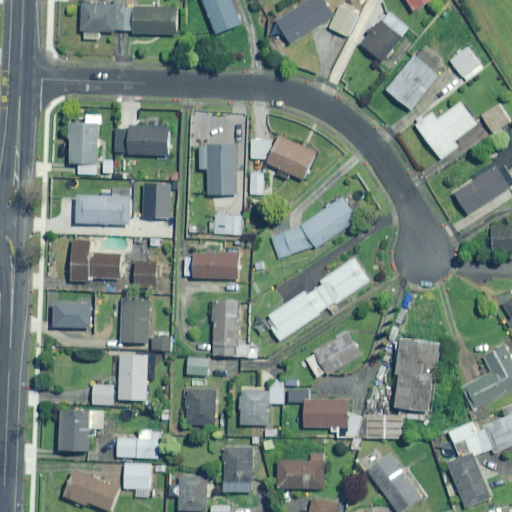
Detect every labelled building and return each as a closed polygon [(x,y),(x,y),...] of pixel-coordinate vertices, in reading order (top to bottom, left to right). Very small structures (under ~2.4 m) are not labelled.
[(242,25),(232,0),(203,0),(216,35),(242,25)] [(335,17),(324,0),(313,0),(277,23),(291,45),(335,17)] [(434,0),(407,0),(415,12),(434,0)] [(124,32),(125,7),(125,5),(82,4),(81,39),(100,40),(100,31),(124,32)] [(360,14),(343,6),(333,29),(349,36),(360,14)] [(125,7),(124,32),(135,32),(135,34),(178,35),(179,9),(125,7)] [(404,38),(382,21),(363,45),(385,62),(404,38)] [(449,65),(425,46),(388,91),(413,110),(449,65)] [(481,64),(468,48),(452,61),(465,77),(481,64)] [(479,124),(462,103),(439,120),(434,113),(417,125),(443,160),(460,147),(456,142),(479,124)] [(511,122),(500,104),(483,116),(494,133),(511,122)] [(103,116),(88,115),(87,124),(71,123),(69,164),(80,164),(79,174),(98,175),(100,125),(103,125),(103,116)] [(131,126),(131,130),(117,129),(115,153),(169,156),(171,129),(131,126)] [(272,149),(273,140),(252,139),(250,158),(267,160),(266,161),(282,169),(280,174),(289,179),(291,174),(305,181),(318,153),(279,135),(272,149)] [(237,195),(237,146),(208,146),(208,195),(237,195)] [(113,161),(104,161),(104,174),(113,173),(113,161)] [(511,190),(499,169),(456,194),(468,215),(511,190)] [(264,174),(252,173),(251,194),(263,195),(264,174)] [(131,226),(132,198),(78,196),(77,224),(131,226)] [(359,221),(344,197),(272,243),(284,262),(314,243),(317,247),(359,221)] [(171,234),(173,215),(140,213),(139,232),(171,234)] [(244,217),(216,215),(215,234),(243,236),(244,217)] [(511,251),(511,226),(494,228),(495,253),(511,251)] [(92,241),(74,241),(72,281),(93,282),(93,279),(121,280),(122,255),(92,254),(92,241)] [(240,279),(240,255),(196,253),(196,258),(186,258),(186,278),(240,279)] [(371,281),(356,259),(322,282),(324,285),(309,296),(307,292),(271,316),(277,326),(273,328),(282,341),(371,281)] [(158,263),(136,262),(135,288),(157,288),(158,263)] [(270,305),(265,297),(253,305),(258,313),(270,305)] [(150,301),(123,300),(121,342),(148,343),(150,301)] [(240,302),(215,301),(214,356),(239,357),(240,302)] [(349,334),(307,359),(318,378),(328,373),(330,375),(362,356),(349,334)] [(171,338),(154,338),(153,350),(171,351),(171,338)] [(441,345),(402,341),(394,408),(433,412),(441,345)] [(511,343),(507,347),(487,357),(495,373),(465,388),(476,409),(511,391),(511,343)] [(119,400),(147,401),(147,382),(156,383),(157,355),(121,354),(119,400)] [(210,360),(189,358),(187,375),(208,376),(210,360)] [(243,390),(240,422),(270,425),(271,404),(283,404),(285,381),(264,380),(263,391),(243,390)] [(114,386),(94,386),(93,405),(114,405),(114,386)] [(332,428),(332,432),(339,432),(339,438),(353,438),(353,450),(361,450),(362,416),(349,415),(349,402),(311,401),(311,390),(291,389),(290,403),(306,403),(305,428),(332,428)] [(217,392),(190,391),(189,426),(216,426),(217,392)] [(105,412),(61,410),(59,450),(90,452),(91,429),(104,430),(105,412)] [(405,416),(368,415),(367,438),(403,440),(405,416)] [(511,447),(511,416),(476,430),(473,422),(450,432),(461,459),(449,463),(468,509),(492,499),(475,457),(493,449),(495,454),(511,447)] [(161,432),(141,431),(141,436),(119,435),(118,457),(159,459),(161,432)] [(252,493),(253,450),(228,449),(226,492),(252,493)] [(403,511),(423,499),(392,454),(369,471),(397,511),(403,511)] [(326,490),(327,462),(279,461),(278,488),(326,490)] [(150,465),(126,464),(125,489),(149,490),(150,465)] [(120,489),(74,471),(64,496),(87,506),(89,503),(111,511),(120,489)] [(208,475),(182,475),(182,488),(170,488),(170,498),(181,498),(181,511),(208,511),(208,475)] [(338,511),(340,504),(313,498),(309,511),(338,511)]
